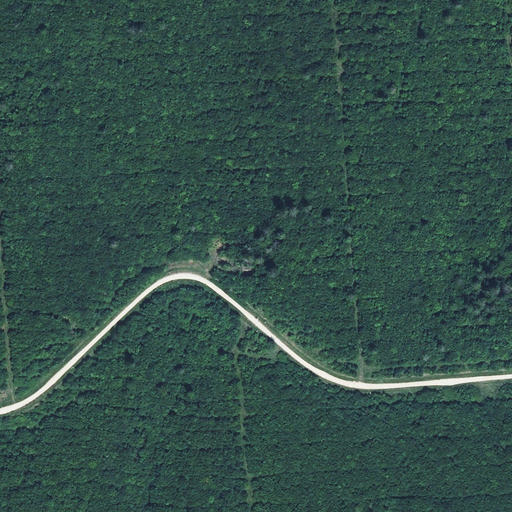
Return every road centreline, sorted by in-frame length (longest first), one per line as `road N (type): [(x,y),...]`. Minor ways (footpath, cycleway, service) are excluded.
road 1 (track): [(0,415),(33,402),(150,288),(177,276),(204,281),(248,317)]
road 2 (track): [(248,317),(335,382),(363,388),(511,377)]
road 3 (track): [(248,511),(235,349),(248,317)]
